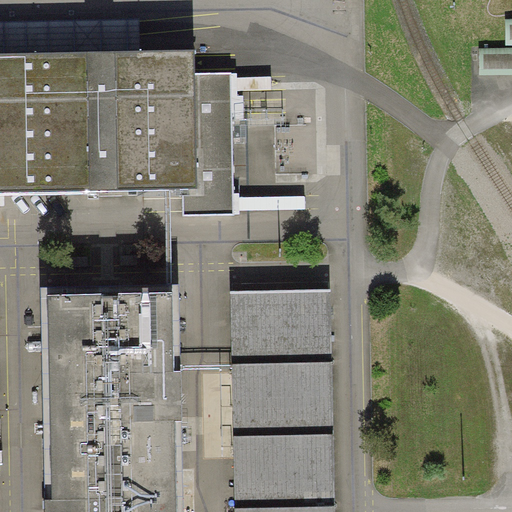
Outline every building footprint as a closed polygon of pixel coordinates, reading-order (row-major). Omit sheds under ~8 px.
[(192,49),(0,53),(0,192),(195,188),(194,111),(192,49)] [(486,78),(511,77),(511,49),(486,50),(486,78)] [(274,134),(275,171),(312,170),(310,86),(273,87),(274,113),(228,115),(229,136),(274,134)] [(330,511),(325,278),(224,280),(228,511),(330,511)] [(175,511),(169,284),(36,288),(42,511),(175,511)]
